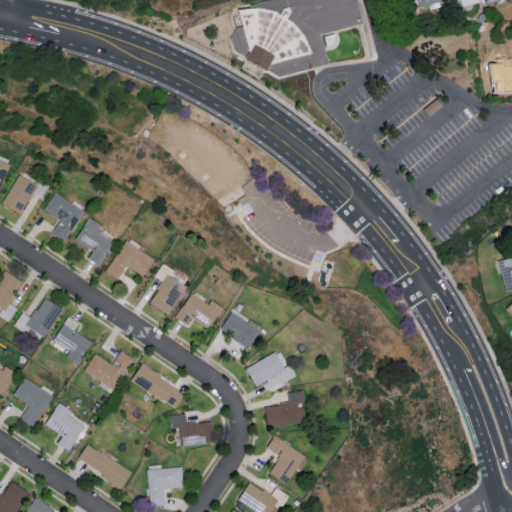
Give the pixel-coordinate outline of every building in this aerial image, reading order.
[(238,9),(241,26),(236,27),(230,38),(233,50),(244,55),(245,60),(277,75),(327,65),(320,32),(361,23),(356,0),(258,0),(255,6),(238,9)] [(0,184),(9,163),(0,159),(0,184)] [(21,214),(34,182),(15,174),(2,206),(21,214)] [(43,209),(59,219),(50,234),(63,242),(83,209),(53,192),(43,209)] [(74,239),(91,250),(87,257),(98,264),(113,240),(96,230),(100,223),(87,216),(74,239)] [(153,258),(125,240),(104,271),(116,279),(125,265),(142,275),(153,258)] [(511,252),(511,254),(511,256),(497,260),(504,290),(511,288),(511,252)] [(20,280),(3,270),(0,274),(0,306),(2,307),(0,310),(0,316),(8,321),(15,307),(8,303),(20,280)] [(165,314),(184,286),(166,274),(147,302),(165,314)] [(210,299),(207,304),(189,292),(174,316),(185,323),(189,317),(207,328),(221,307),(210,299)] [(42,338),(61,308),(42,296),(23,326),(42,338)] [(219,330),(248,346),(259,327),(230,310),(219,330)] [(52,343),(69,350),(66,358),(79,364),(90,339),(73,331),(78,321),(64,315),(52,343)] [(277,374),(282,382),(294,375),(278,348),(245,368),(255,386),(277,374)] [(92,353),(83,373),(115,388),(130,356),(119,350),(113,363),(92,353)] [(1,362),(0,361),(0,390),(3,392),(13,370),(0,364),(1,362)] [(174,407),(184,391),(139,364),(129,380),(174,407)] [(12,393),(28,404),(19,417),(31,426),(52,396),(24,376),(12,393)] [(286,391),(287,402),(263,405),(265,426),(299,423),(297,403),(303,402),(302,390),(286,391)] [(83,425),(66,415),(69,409),(57,401),(43,424),(61,435),(56,443),(67,450),(83,425)] [(211,442),(210,421),(185,422),(185,413),(170,414),(170,427),(178,427),(179,444),(211,442)] [(265,447),(279,454),(268,473),(287,484),(304,453),(272,435),(265,447)] [(120,487),(130,470),(86,443),(76,459),(120,487)] [(182,487),(180,466),(146,468),(148,505),(163,504),(162,488),(182,487)] [(0,511),(13,511),(27,491),(9,480),(0,494),(0,511)] [(236,499),(257,511),(272,511),(275,508),(272,506),(281,492),(274,488),(270,495),(247,481),(236,499)]
